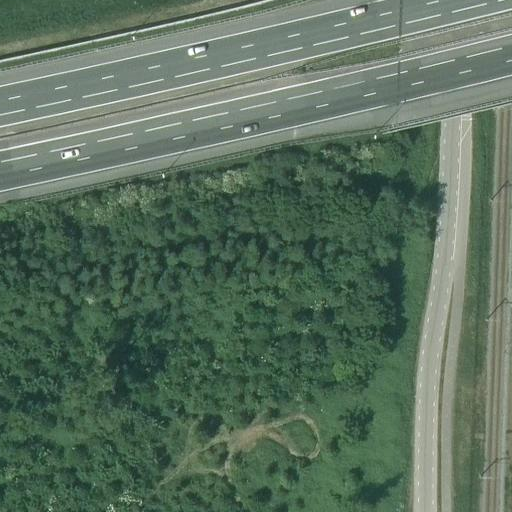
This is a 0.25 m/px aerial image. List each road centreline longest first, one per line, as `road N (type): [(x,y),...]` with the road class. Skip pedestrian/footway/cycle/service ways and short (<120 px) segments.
road 1 (motorway): [(0,176),(511,60)]
road 2 (unclassified): [(423,511),(426,369),(447,214),(456,0)]
road 3 (motorway): [(444,0),(0,100)]
